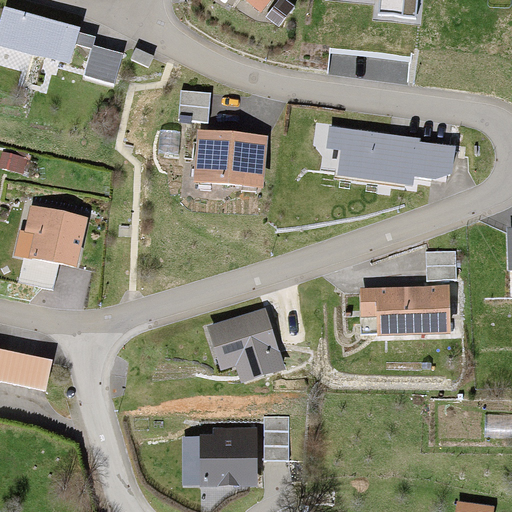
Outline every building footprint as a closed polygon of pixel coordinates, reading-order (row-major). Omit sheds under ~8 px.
[(226,0),(249,19),(265,0),(226,0)] [(404,21),(406,0),(376,0),(375,17),(404,21)] [(0,57),(56,73),(65,40),(0,21),(0,57)] [(413,50),(367,45),(365,64),(411,69),(413,50)] [(109,85),(117,59),(84,49),(76,75),(109,85)] [(206,94),(171,91),(168,120),(203,123),(206,94)] [(456,173),(459,149),(318,127),(318,151),(329,153),(325,179),(398,188),(400,180),(420,183),(456,173)] [(259,187),(263,139),(194,133),(190,181),(259,187)] [(0,170),(14,175),(19,156),(0,150),(0,170)] [(78,266),(88,226),(29,213),(20,253),(78,266)] [(459,280),(459,252),(430,252),(430,280),(459,280)] [(450,332),(451,288),(357,287),(356,311),(369,311),(369,331),(450,332)] [(279,367),(266,312),(203,327),(211,364),(234,359),(239,377),(279,367)] [(0,385),(48,395),(54,363),(0,352),(0,385)] [(261,489),(264,428),(222,426),(221,441),(199,440),(197,485),(261,489)]
